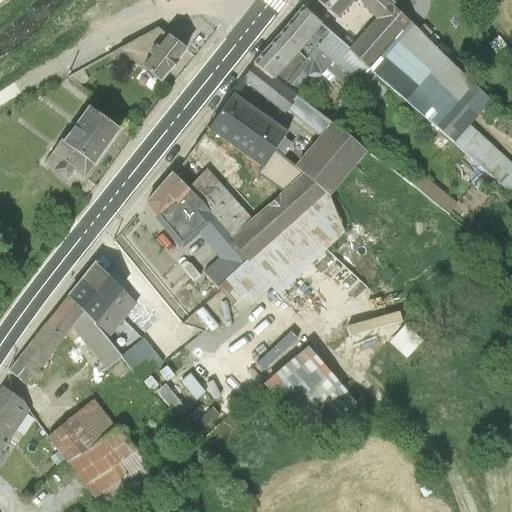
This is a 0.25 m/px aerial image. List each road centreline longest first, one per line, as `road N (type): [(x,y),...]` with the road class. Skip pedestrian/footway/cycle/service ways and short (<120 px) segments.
road 1 (secondary): [(0,343),(255,18)]
road 2 (residential): [(16,89),(149,19),(220,6),(255,18)]
